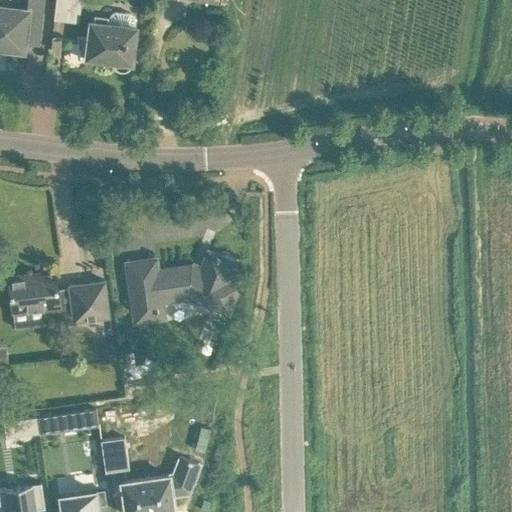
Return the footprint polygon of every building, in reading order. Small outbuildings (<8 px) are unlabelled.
[(0,45),(23,48),(23,42),(38,44),(43,0),(27,0),(26,8),(0,5),(0,45)] [(112,59),(113,64),(116,68),(121,70),(126,69),(130,66),(132,61),(136,26),(135,26),(136,19),(135,14),(130,12),(116,10),(111,11),(109,15),(108,22),(90,20),(88,37),(78,35),(77,34),(76,34),(80,59),(95,61),(95,60),(94,60),(94,57),(112,59)] [(126,262),(135,321),(165,317),(162,300),(189,296),(228,312),(239,284),(228,279),(236,261),(208,250),(200,268),(191,264),(157,269),(156,257),(126,262)] [(70,292),(58,294),(55,273),(27,277),(26,274),(8,276),(14,326),(31,325),(30,307),(59,305),(58,299),(70,298),(73,320),(109,315),(104,279),(69,284),(70,292)] [(115,361),(113,341),(98,343),(101,363),(115,361)] [(0,345),(0,362),(9,362),(6,344),(0,345)] [(49,414),(37,415),(39,431),(51,429),(49,414)] [(37,415),(18,418),(20,434),(39,431),(37,415)] [(124,435),(101,438),(105,470),(129,466),(124,435)] [(174,472),(122,480),(126,511),(142,511),(144,511),(143,511),(150,511),(158,511),(158,510),(175,507),(172,493),(188,490),(199,462),(180,455),(174,472)] [(41,481),(0,486),(0,511),(8,511),(36,511),(36,508),(45,507),(41,481)] [(96,489),(60,494),(62,511),(99,511),(98,502),(105,501),(104,489),(96,490),(96,489)]
